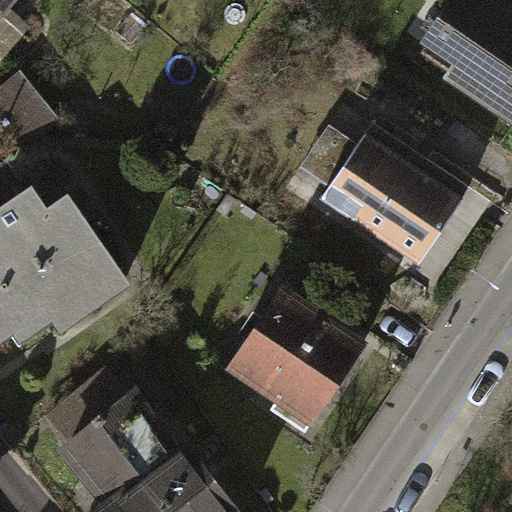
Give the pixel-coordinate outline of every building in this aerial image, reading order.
[(445,0),(425,30),(454,49),(442,66),(511,112),(511,14),(503,8),(500,12),(482,0),(445,0)] [(0,50),(21,26),(0,8),(0,50)] [(16,76),(0,87),(0,117),(20,146),(51,124),(16,76)] [(357,131),(314,195),(412,260),(455,196),(357,131)] [(25,192),(0,209),(0,333),(10,327),(20,342),(55,319),(61,326),(126,282),(68,198),(41,216),(25,192)] [(273,290),(224,363),(305,418),(355,345),(273,290)] [(70,441),(103,490),(140,464),(148,475),(172,458),(126,395),(70,441)] [(224,511),(182,452),(172,458),(148,475),(140,464),(103,490),(111,501),(94,511),(224,511)]
